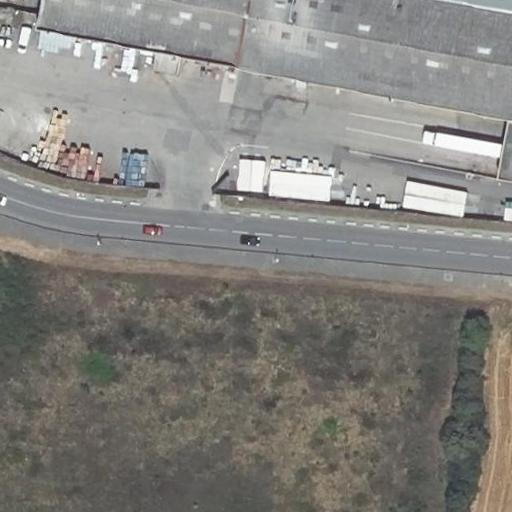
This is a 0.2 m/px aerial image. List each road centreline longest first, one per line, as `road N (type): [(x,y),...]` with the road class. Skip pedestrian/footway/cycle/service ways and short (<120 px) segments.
road 1 (unclassified): [(0,196),(27,209),(113,223),(511,262)]
road 2 (unknown): [(200,97),(490,158)]
road 3 (unknown): [(200,97),(0,57)]
road 4 (unknown): [(185,230),(200,97)]
